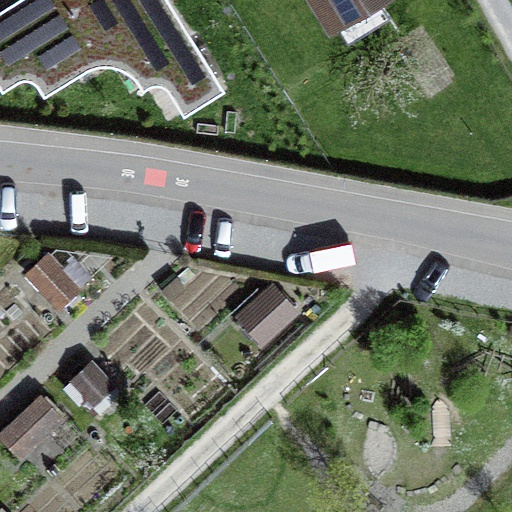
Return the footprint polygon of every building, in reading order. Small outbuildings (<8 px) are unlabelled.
[(10,29),(0,35),(0,83),(2,87),(30,69),(44,92),(77,72),(73,66),(101,49),(97,42),(121,27),(154,80),(162,75),(185,112),(223,88),(167,0),(65,0),(38,17),(42,25),(17,41),(10,29)] [(320,0),(329,14),(352,0),(320,0)] [(29,272),(43,286),(60,270),(46,255),(29,272)] [(272,287),(254,305),(274,327),(293,310),(272,287)] [(90,363),(73,378),(87,393),(104,377),(90,363)] [(16,420),(34,440),(60,416),(41,397),(16,420)]
